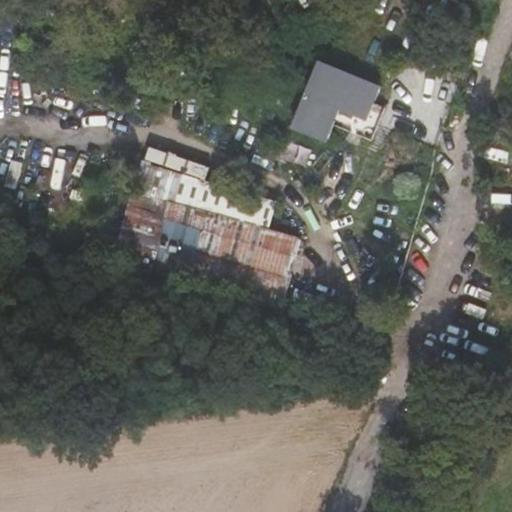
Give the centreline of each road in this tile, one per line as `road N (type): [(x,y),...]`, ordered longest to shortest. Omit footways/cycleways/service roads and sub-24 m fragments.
road 1 (unclassified): [(338,511),(431,275),(511,26)]
road 2 (track): [(444,232),(339,207),(226,155),(130,132),(0,132)]
road 3 (track): [(405,345),(94,278)]
